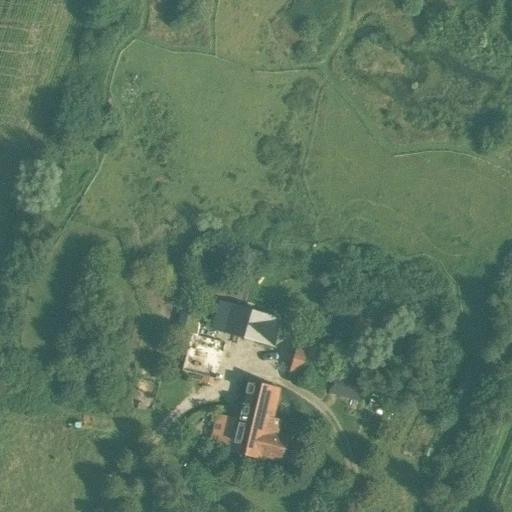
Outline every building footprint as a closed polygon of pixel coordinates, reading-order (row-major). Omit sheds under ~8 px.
[(274,347),(283,320),(220,301),(209,337),(195,333),(186,373),(196,375),(194,381),(209,384),(211,379),(220,381),(229,342),(228,342),(230,335),(274,347)] [(319,385),(325,364),(328,351),(299,343),(290,377),(319,385)] [(335,370),(330,389),(341,392),(346,373),(335,370)] [(89,396),(92,380),(82,378),(78,393),(89,396)] [(280,389),(242,380),(233,418),(236,419),(229,451),(259,459),(260,456),(282,462),(288,437),(269,432),(280,389)]
